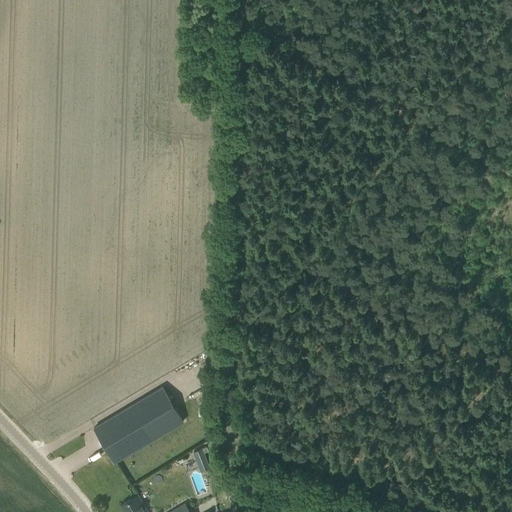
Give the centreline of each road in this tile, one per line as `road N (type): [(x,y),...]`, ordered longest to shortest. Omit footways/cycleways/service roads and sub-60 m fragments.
road 1 (track): [(237,13),(227,341),(419,118)]
road 2 (track): [(511,11),(419,118),(511,176)]
road 3 (track): [(238,0),(237,13),(419,118)]
road 4 (track): [(511,362),(408,487),(410,503),(441,511)]
road 5 (tertiary): [(85,511),(0,418)]
